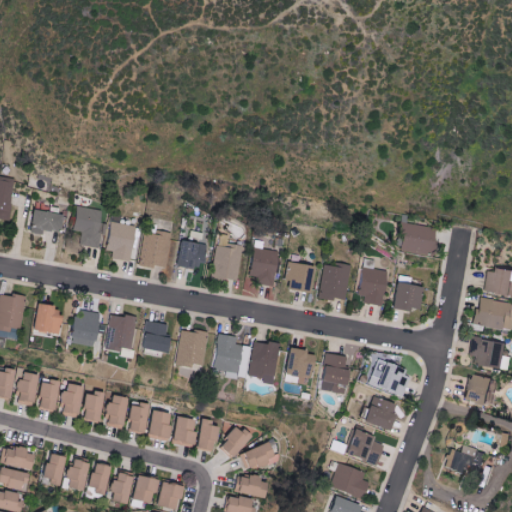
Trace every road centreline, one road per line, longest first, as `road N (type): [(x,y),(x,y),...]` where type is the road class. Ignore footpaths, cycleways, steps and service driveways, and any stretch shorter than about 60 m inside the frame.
road 1 (residential): [(0,262),(446,347)]
road 2 (residential): [(390,511),(440,380),(467,230)]
road 3 (residential): [(0,417),(197,467),(206,478),(199,511)]
